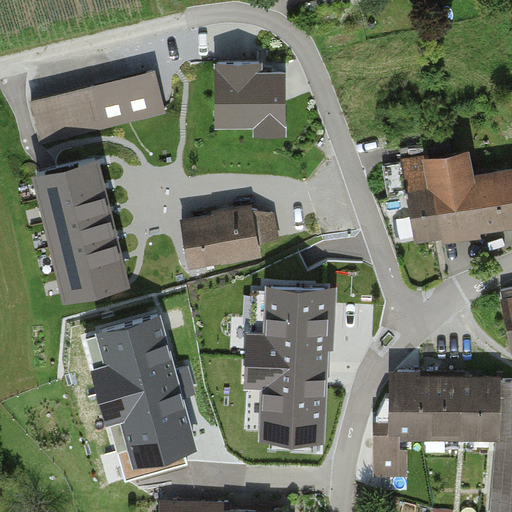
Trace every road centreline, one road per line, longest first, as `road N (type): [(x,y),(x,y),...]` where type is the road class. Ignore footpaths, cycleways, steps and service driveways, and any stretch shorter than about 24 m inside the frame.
road 1 (residential): [(423,322),(398,292),(315,67),(289,31),(244,15),(187,21)]
road 2 (unclassified): [(423,322),(362,404),(341,511)]
road 3 (unclassified): [(0,67),(187,21)]
